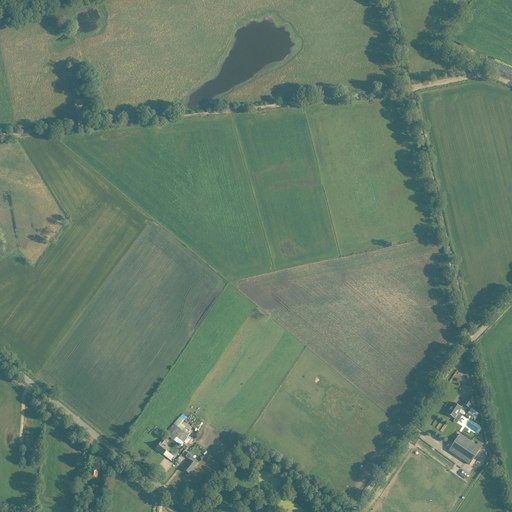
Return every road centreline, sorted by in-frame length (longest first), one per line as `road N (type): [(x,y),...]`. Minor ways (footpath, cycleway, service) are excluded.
road 1 (track): [(413,89),(511,508)]
road 2 (track): [(413,89),(0,137)]
road 3 (unclassified): [(355,511),(469,342),(511,300)]
road 4 (tertiary): [(189,511),(0,361)]
